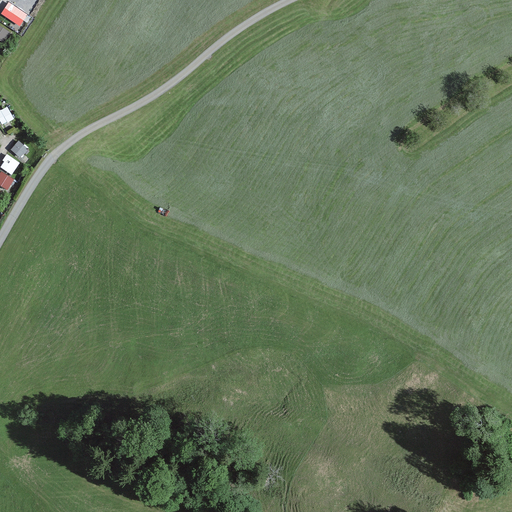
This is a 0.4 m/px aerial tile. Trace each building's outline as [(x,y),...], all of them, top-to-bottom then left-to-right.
[(16,0),(8,0),(3,8),(24,21),(31,8),(16,0)] [(0,17),(0,32),(7,36),(13,24),(0,17)] [(10,97),(0,102),(0,106),(5,117),(17,111),(10,97)] [(13,144),(25,152),(32,143),(20,135),(13,144)] [(15,167),(23,156),(11,147),(3,158),(15,167)] [(0,169),(0,177),(11,184),(17,173),(3,165),(0,169)]
